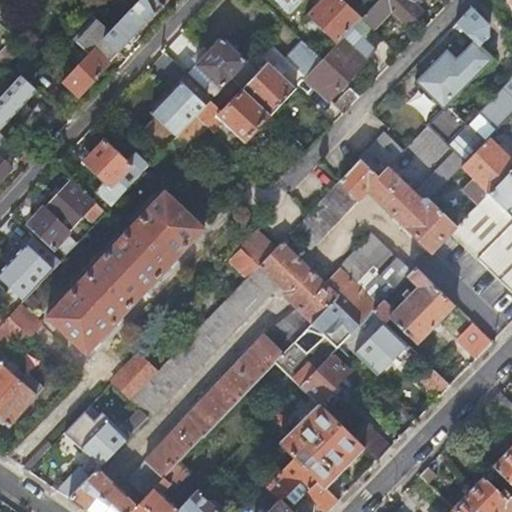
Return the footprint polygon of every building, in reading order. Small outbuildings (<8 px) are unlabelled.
[(281,0),(273,0),(290,15),(293,11),(281,0)] [(354,27),(362,18),(342,0),(321,0),(307,15),(338,44),(342,40),(352,29),(354,27)] [(415,0),(379,0),(362,18),(374,30),(375,31),(393,12),(409,27),(423,11),(414,2),(415,0)] [(456,22),(457,23),(475,40),(481,46),(490,36),(489,25),(471,8),(470,8),(456,22)] [(103,37),(118,51),(149,17),(146,14),(142,19),(130,9),(110,29),(103,37)] [(366,38),(374,30),(362,18),(354,27),(366,38)] [(108,61),(118,51),(103,37),(110,29),(106,26),(78,57),(81,60),(62,80),(79,96),(110,63),(108,61)] [(329,99),(351,77),(375,51),(352,29),(342,40),(338,44),(328,55),(324,59),(306,78),(329,99)] [(212,81),(204,90),(212,98),(220,89),(230,79),(241,67),(253,54),(248,48),(241,56),(221,37),(194,65),(212,81)] [(475,40),(440,78),(452,89),(487,52),(481,46),(475,40)] [(16,51),(7,43),(0,50),(0,60),(4,64),(16,51)] [(324,59),(315,51),(298,70),(306,78),(324,59)] [(241,90),(270,117),(295,90),(266,63),(241,90)] [(248,75),(241,67),(230,79),(237,86),(248,75)] [(9,120),(37,89),(21,75),(20,74),(17,77),(0,95),(0,140),(7,133),(12,123),(9,120)] [(204,90),(193,79),(185,87),(179,82),(150,113),(156,118),(141,133),(161,152),(171,141),(193,118),(207,103),(212,98),(204,90)] [(237,86),(230,79),(220,89),(228,96),(237,86)] [(511,79),(472,124),(490,139),(511,114),(511,79)] [(245,143),(270,117),(241,90),(219,113),(207,103),(193,118),(206,129),(212,135),(223,123),(245,143)] [(411,107),(431,117),(439,101),(420,91),(411,107)] [(353,102),(358,97),(353,92),(344,101),(349,106),(350,106),(353,102)] [(343,112),(349,106),(344,101),(338,107),(343,112)] [(206,129),(193,118),(171,141),(184,153),(206,129)] [(428,127),(410,145),(431,167),(449,147),(428,127)] [(386,132),(364,155),(365,156),(387,133),(386,132)] [(365,156),(364,155),(361,159),(362,159),(380,177),(387,169),(405,151),(387,133),(365,156)] [(103,183),(94,191),(110,206),(126,189),(117,181),(132,165),(103,139),(81,162),(103,183)] [(444,215),(455,227),(489,193),(511,169),(511,160),(491,139),(467,165),(463,169),(482,188),(475,197),(467,191),(444,215)] [(0,148),(0,179),(12,167),(5,161),(17,147),(9,140),(0,148)] [(27,166),(32,160),(24,153),(19,159),(27,166)] [(419,192),(429,201),(430,202),(463,169),(467,165),(455,153),(419,192)] [(380,177),(362,159),(361,160),(284,240),(289,244),(294,238),(309,251),(368,189),(379,177),(380,177)] [(387,169),(380,177),(379,177),(368,189),(406,227),(430,202),(429,201),(420,201),(387,169)] [(511,169),(489,193),(511,215),(511,169)] [(95,203),(69,179),(27,225),(52,249),(95,203)] [(203,230),(164,192),(46,317),(86,355),(203,230)] [(455,227),(450,233),(511,293),(511,257),(502,248),(502,247),(495,241),(487,233),(481,231),(493,218),(506,230),(511,223),(511,215),(489,193),(455,227)] [(430,202),(406,227),(432,251),(450,233),(455,227),(444,215),(430,202)] [(502,247),(502,248),(511,238),(511,237),(511,223),(506,230),(495,241),(502,247)] [(282,242),(264,225),(229,261),(247,279),(280,245),(282,242)] [(58,261),(31,234),(23,242),(25,244),(0,271),(0,278),(22,300),(58,261)] [(280,245),(247,279),(129,401),(142,412),(147,417),(148,418),(278,285),(286,293),(283,297),(298,311),(272,330),(120,488),(98,469),(69,499),(87,511),(131,511),(179,463),(203,438),(253,385),(275,364),(292,345),(314,323),(333,303),(358,327),(373,312),(383,301),(406,278),(412,271),(372,234),(325,284),(280,245)] [(502,248),(511,257),(511,238),(502,248)] [(416,268),(412,271),(406,278),(417,288),(394,313),(383,301),(373,312),(384,323),(386,324),(390,320),(416,345),(455,306),(416,268)] [(317,404),(324,411),(338,397),(331,391),(349,372),(331,354),(338,347),(348,337),(358,327),(333,303),(314,323),(328,336),(303,358),(292,345),(275,364),(282,371),(299,387),(317,404)] [(15,307),(9,314),(6,318),(36,346),(48,333),(40,326),(38,328),(15,307)] [(46,355),(36,346),(6,318),(0,323),(0,345),(3,348),(12,338),(21,347),(24,345),(41,360),(46,355)] [(408,346),(386,324),(384,323),(354,355),(377,377),(408,346)] [(492,342),(472,323),(462,334),(471,343),(465,349),(476,359),(492,342)] [(471,343),(462,334),(456,340),(465,349),(471,343)] [(338,347),(345,354),(355,345),(348,337),(338,347)] [(0,418),(9,427),(35,397),(36,397),(44,388),(42,387),(42,386),(31,376),(30,377),(28,375),(26,377),(17,370),(13,375),(0,364),(0,418)] [(139,378),(128,367),(111,384),(123,395),(139,378)] [(449,386),(431,369),(420,380),(437,398),(449,386)] [(123,395),(111,384),(103,393),(114,404),(123,395)] [(511,419),(511,400),(501,390),(500,391),(488,403),(508,423),(511,419)] [(498,435),(509,424),(508,423),(488,403),(477,414),(498,435)] [(354,440),(343,429),(324,411),(317,404),(279,444),(293,458),(324,487),(363,448),(354,440)] [(147,417),(142,412),(132,422),(129,419),(118,431),(107,422),(102,427),(85,411),(65,433),(94,460),(83,471),(80,468),(58,491),(69,499),(98,469),(100,466),(100,467),(127,440),(126,439),(147,417)] [(363,448),(376,461),(389,448),(367,426),(354,440),(363,448)] [(203,438),(179,463),(188,472),(208,443),(203,438)] [(511,446),(493,466),(511,484),(511,446)] [(324,487),(293,458),(267,485),(266,486),(277,496),(280,500),(285,505),(289,501),(292,504),(304,492),(323,511),(326,511),(337,501),(324,487)] [(179,463),(131,511),(175,511),(179,508),(163,493),(169,487),(174,488),(189,473),(188,472),(179,463)] [(419,475),(427,483),(435,474),(427,466),(419,475)] [(511,511),(511,495),(504,488),(501,492),(483,475),(452,507),(454,508),(457,511),(486,511),(489,510),(490,511),(511,511)] [(277,496),(266,486),(255,497),(247,506),(253,511),(261,505),(265,508),(277,496)] [(179,508),(175,511),(217,511),(210,505),(196,491),(179,508)] [(268,511),(292,511),(285,505),(280,500),(268,511)] [(210,505),(217,511),(222,511),(224,510),(215,501),(210,505)]
